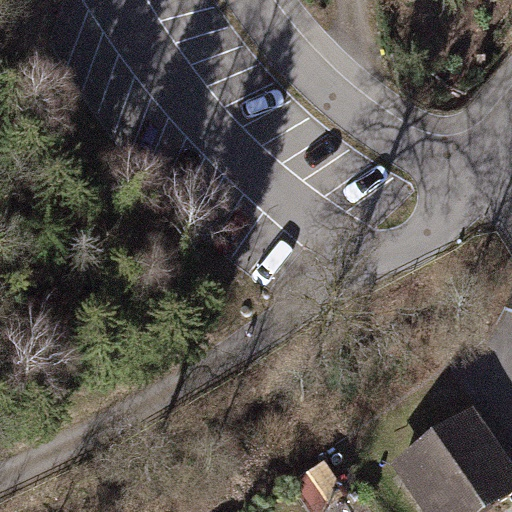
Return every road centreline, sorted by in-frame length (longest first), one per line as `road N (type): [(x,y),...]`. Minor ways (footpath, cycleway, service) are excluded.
road 1 (residential): [(0,479),(261,359),(399,264),(482,191)]
road 2 (residential): [(255,0),(355,113),(482,191)]
